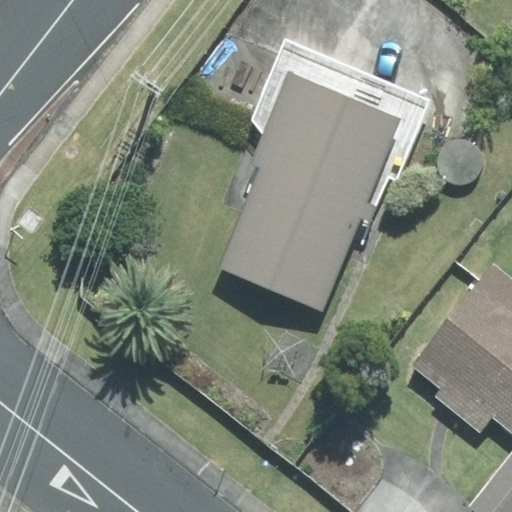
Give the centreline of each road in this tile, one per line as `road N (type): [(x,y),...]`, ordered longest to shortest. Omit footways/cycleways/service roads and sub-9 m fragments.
road 1 (residential): [(0,373),(172,511)]
road 2 (residential): [(0,112),(89,0)]
